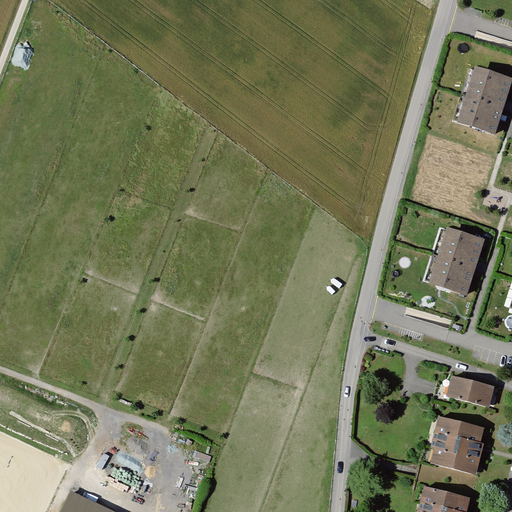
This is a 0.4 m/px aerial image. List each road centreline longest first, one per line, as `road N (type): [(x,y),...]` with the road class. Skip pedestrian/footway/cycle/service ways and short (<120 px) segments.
road 1 (residential): [(441,17),(362,306)]
road 2 (residential): [(356,335),(338,511)]
road 3 (residential): [(356,335),(511,384)]
road 4 (residential): [(362,306),(511,349)]
